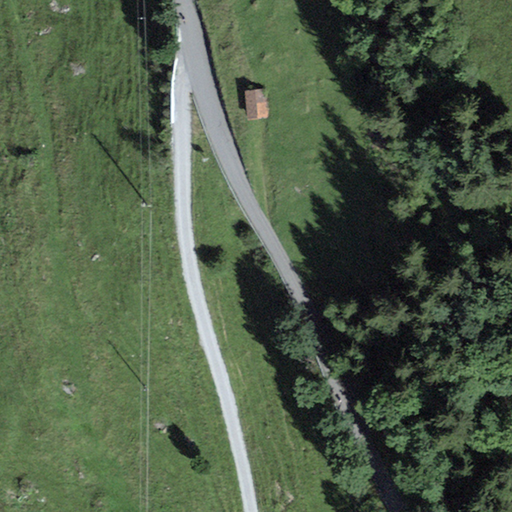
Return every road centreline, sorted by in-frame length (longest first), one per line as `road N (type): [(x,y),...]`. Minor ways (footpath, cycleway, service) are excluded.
road 1 (unclassified): [(401,511),(237,179),(180,0)]
road 2 (track): [(255,511),(183,226),(177,138),(190,45)]
